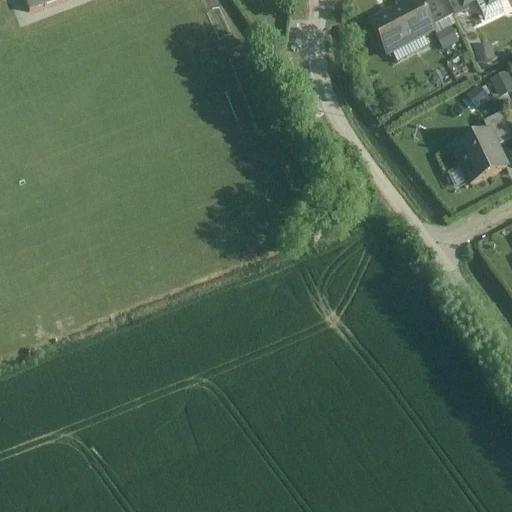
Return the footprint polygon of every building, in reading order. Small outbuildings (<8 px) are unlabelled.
[(19,0),(25,14),(62,0),(19,0)] [(444,19),(434,0),(428,0),(416,6),(426,28),(444,19)] [(434,0),(444,19),(455,13),(454,12),(447,0),(434,0)] [(447,0),(454,12),(475,0),(478,0),(483,8),(498,0),(447,0)] [(416,6),(413,3),(364,26),(383,65),(432,41),(426,28),(416,6)] [(503,43),(479,50),(483,64),(508,56),(503,43)] [(493,81),(501,99),(511,94),(511,77),(510,74),(493,81)] [(505,140),(494,117),(478,125),(482,135),(488,147),(505,140)] [(488,147),(482,135),(446,153),(464,189),(500,172),(488,147)]
